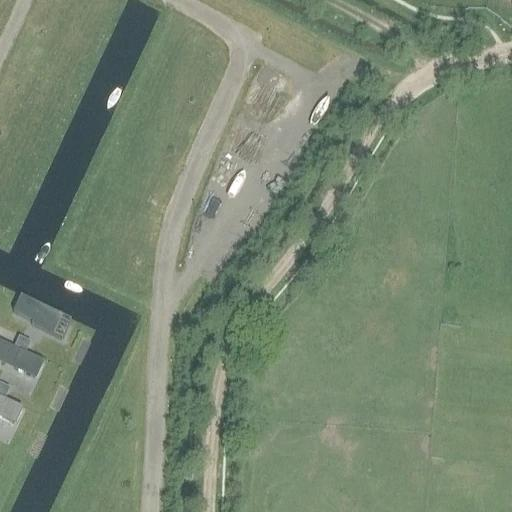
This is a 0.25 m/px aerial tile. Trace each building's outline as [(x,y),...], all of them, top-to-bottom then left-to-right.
[(20,298),(12,314),(32,323),(54,333),(61,318),(20,298)] [(29,343),(18,338),(13,348),(25,353),(29,343)] [(0,365),(35,381),(43,363),(0,343),(0,365)] [(9,389),(0,385),(0,397),(4,399),(9,389)] [(22,410),(0,399),(0,419),(14,426),(22,410)]
